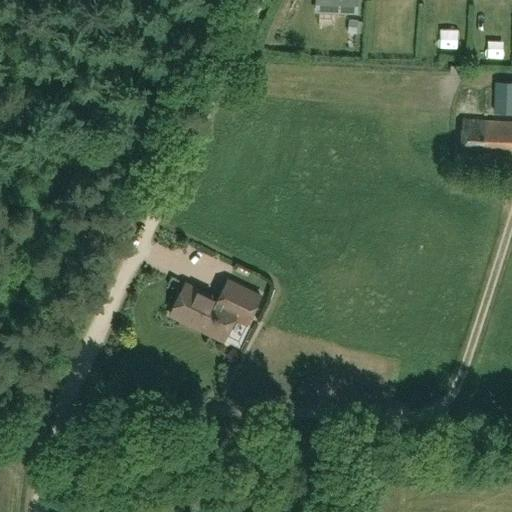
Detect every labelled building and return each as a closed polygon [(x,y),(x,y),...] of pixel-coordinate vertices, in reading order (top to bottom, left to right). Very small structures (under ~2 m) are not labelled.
[(350,43),(348,0),(334,0),(336,43),(350,43)] [(451,66),(450,74),(461,75),(461,74),(461,67),(451,66)] [(511,108),(511,82),(504,81),(501,107),(511,108)] [(462,159),(511,160),(511,123),(463,122),(462,159)] [(262,298),(229,282),(220,301),(187,285),(171,317),(225,342),(236,320),(248,326),(262,298)]
